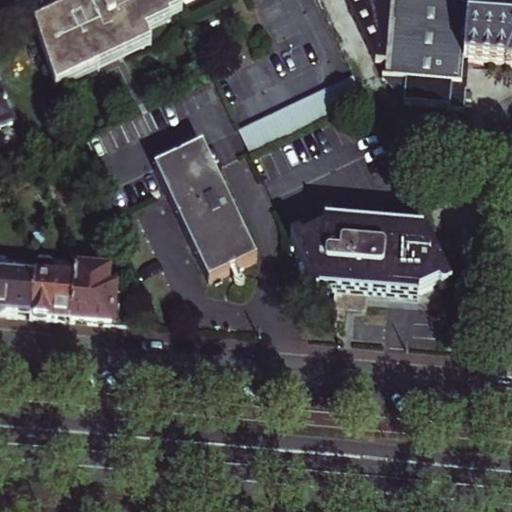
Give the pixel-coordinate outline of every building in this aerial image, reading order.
[(150,44),(143,30),(181,12),(177,2),(175,0),(86,0),(69,8),(71,13),(72,15),(37,32),(61,86),(150,44)] [(511,1),(485,0),(345,0),(383,78),(388,76),(387,82),(407,83),(405,107),(449,110),(453,111),(455,87),(462,87),(464,62),(471,62),(508,64),(508,67),(511,66),(511,1)] [(453,111),(449,110),(449,114),(467,116),(471,62),(464,62),(462,87),(455,87),(453,111)] [(278,149),(291,143),(304,137),(316,131),(329,125),(341,119),(354,113),(366,107),(354,81),(342,87),(329,93),(316,99),(304,105),(291,111),(279,118),(266,124),(253,130),(241,136),(253,162),(266,156),(278,149)] [(0,130),(13,126),(0,94),(0,130)] [(202,147),(155,170),(166,193),(181,225),(210,284),(257,261),(232,209),(202,147)] [(441,264),(428,235),(324,226),(324,232),(304,242),(303,240),(301,239),(298,238),(296,239),(291,242),(302,265),(311,283),(316,295),(418,305),(418,298),(439,288),(441,290),(444,291),(446,291),(449,290),(453,288),(441,264)] [(302,265),(283,274),(291,293),(311,283),(302,265)] [(33,280),(30,321),(70,324),(73,283),(62,282),(63,276),(52,275),(53,270),(34,268),(33,280)] [(0,318),(30,321),(33,280),(23,279),(23,273),(0,271),(0,318)] [(73,283),(70,324),(109,327),(113,286),(104,286),(104,280),(73,277),(73,283)]
